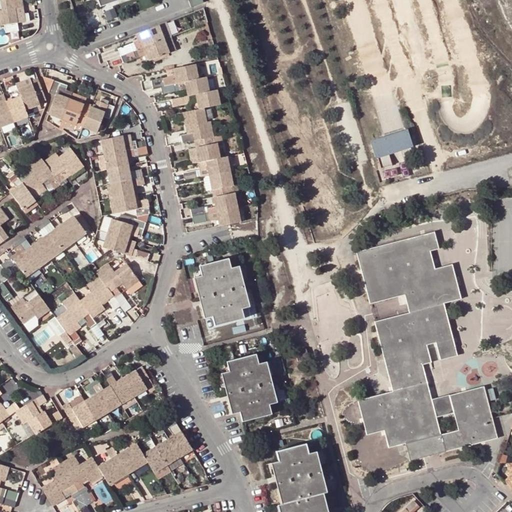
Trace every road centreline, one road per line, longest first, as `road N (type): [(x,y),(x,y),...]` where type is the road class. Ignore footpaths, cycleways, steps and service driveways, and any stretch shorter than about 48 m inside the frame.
road 1 (residential): [(149,326),(174,243),(152,116),(123,84),(47,47)]
road 2 (residential): [(238,488),(193,392),(149,326)]
road 3 (residential): [(0,339),(27,373),(56,379),(149,326)]
road 4 (residential): [(47,47),(167,12),(176,0)]
